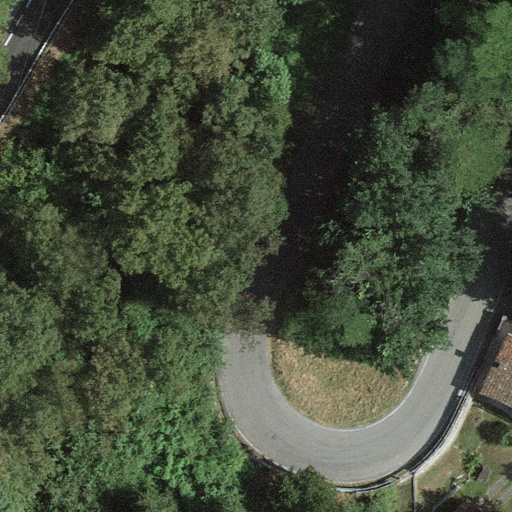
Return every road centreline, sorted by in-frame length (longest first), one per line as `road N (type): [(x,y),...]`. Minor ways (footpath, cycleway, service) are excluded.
road 1 (tertiary): [(385,0),(294,177),(242,309),(252,410),(307,462),(380,466),(422,434),(511,213)]
road 2 (tertiary): [(0,116),(64,0)]
